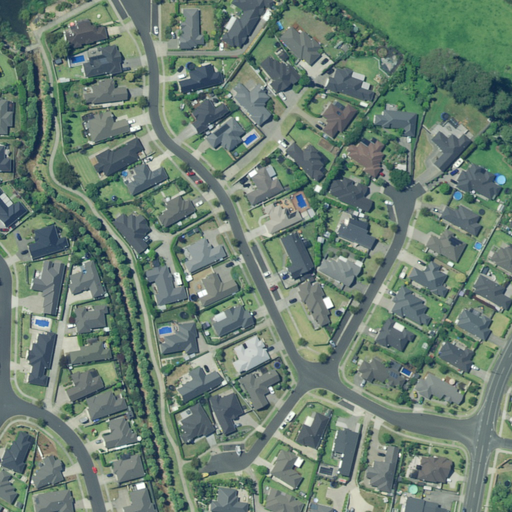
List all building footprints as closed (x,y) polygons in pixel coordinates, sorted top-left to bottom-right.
[(240,48),(259,17),(258,17),(265,6),(269,9),(274,0),(232,0),(231,2),(232,3),(230,6),(235,9),(237,6),(244,11),(240,18),(237,16),(227,31),(225,30),(220,39),(234,48),(235,45),(240,48)] [(199,34),(199,9),(183,9),(183,20),(180,20),(180,36),(179,36),(179,49),(190,49),(190,47),(198,47),(197,44),(203,44),(203,34),(199,34)] [(93,42),(92,41),(106,38),(103,25),(96,27),(95,24),(90,25),(89,20),(68,25),(70,30),(63,31),(67,47),(72,46),(73,48),(81,46),(80,44),(84,43),(85,44),(93,42)] [(295,21),(278,38),(300,60),(302,58),(309,66),(320,55),(316,51),(321,46),(310,36),(308,34),(295,21)] [(82,63),(85,77),(108,72),(109,74),(121,72),(119,62),(120,61),(118,49),(116,50),(115,44),(99,48),(99,49),(94,50),(95,55),(87,56),(88,62),(82,63)] [(345,44),(341,48),(345,52),(349,48),(345,44)] [(288,56),(283,50),(277,55),(282,61),(288,56)] [(281,91),(291,83),(292,84),(300,78),(288,63),(285,66),(281,61),(279,63),(275,58),(271,60),(268,56),(259,64),(273,80),(269,83),(277,93),(280,90),(281,91)] [(177,81),(180,93),(223,82),(220,71),(213,73),(210,63),(195,68),(195,70),(187,72),(189,78),(177,81)] [(337,92),(337,91),(364,100),(365,99),(371,101),(374,92),(368,90),(370,83),(363,81),(365,76),(344,68),(343,70),(336,68),(333,77),(328,76),(324,88),(337,92)] [(91,102),(91,104),(127,99),(125,87),(114,88),(113,78),(103,80),(103,81),(98,82),(98,85),(91,86),(92,93),(82,94),(83,103),(91,102)] [(237,93),(233,97),(250,116),(249,117),(258,126),(271,114),(263,106),(265,104),(264,103),(269,98),(263,92),(266,90),(258,82),(249,92),(238,81),(231,87),(237,93)] [(0,133),(6,134),(6,126),(12,126),(12,111),(6,111),(6,100),(0,99),(0,97),(0,133)] [(206,124),(228,111),(223,103),(214,108),(208,98),(195,106),(196,108),(191,111),(196,120),(190,123),(197,134),(208,127),(206,124)] [(341,132),(357,111),(347,104),(342,111),(330,102),(321,115),(326,119),(325,121),(328,123),(322,131),(332,138),(338,130),(341,132)] [(416,112),(383,110),(383,115),(374,114),(374,125),(381,125),(381,127),(402,129),(402,136),(414,137),(416,112)] [(90,135),(92,142),(129,130),(125,118),(113,122),(109,111),(102,113),(102,111),(95,114),(94,112),(87,114),(89,120),(87,121),(90,128),(81,131),(83,137),(90,135)] [(244,131),(232,116),(205,138),(213,148),(219,143),(223,149),(225,147),(228,150),(241,140),(238,136),(244,131)] [(442,172),(470,141),(462,134),(458,139),(451,133),(447,138),(439,130),(430,140),(444,152),(433,164),(442,172)] [(105,177),(139,159),(135,153),(142,149),(136,137),(124,143),(126,145),(114,151),(113,150),(110,152),(108,148),(94,156),(98,162),(92,166),(96,173),(101,170),(105,177)] [(349,153),(347,155),(365,168),(363,171),(374,179),(382,169),(380,167),(382,165),(379,163),(385,154),(380,150),(384,144),(377,139),(374,144),(371,142),(367,147),(360,142),(357,146),(350,142),(345,150),(349,153)] [(0,172),(12,173),(13,157),(5,157),(5,143),(0,142),(0,172)] [(294,142),(285,151),(311,179),(313,178),(316,182),(323,175),(319,170),(324,165),(318,159),(321,157),(316,153),(318,151),(310,142),(302,150),(294,142)] [(130,196),(167,178),(162,166),(151,171),(150,169),(149,170),(145,162),(133,168),(136,175),(132,177),(133,181),(125,185),(130,196)] [(470,194),(471,191),(491,201),(494,194),(497,195),(502,186),(492,181),(496,174),(473,163),(470,169),(467,167),(465,172),(462,170),(456,180),(457,181),(454,187),(470,194)] [(245,194),(251,206),(283,190),(277,177),(272,180),(265,166),(256,171),(257,174),(251,178),(256,189),(245,194)] [(338,197),(337,199),(368,212),(372,201),(364,198),(369,187),(358,182),(356,186),(352,185),(354,180),(344,176),(342,181),(334,178),(329,188),(331,189),(329,194),(338,197)] [(0,193),(2,192),(0,189),(0,221),(6,228),(27,211),(19,201),(14,204),(13,203),(8,208),(0,198),(0,193)] [(183,202),(179,194),(170,199),(168,195),(162,198),(166,205),(163,206),(166,210),(162,212),(163,213),(157,216),(161,224),(162,223),(164,227),(195,211),(188,199),(183,202)] [(264,223),(268,234),(302,220),(298,210),(290,213),(287,207),(282,210),(279,205),(275,208),(272,203),(263,207),(267,215),(268,214),(271,220),(264,223)] [(507,206),(502,203),(498,210),(503,212),(507,206)] [(446,206),(440,218),(476,236),(482,225),(477,222),(481,216),(460,205),(458,209),(456,208),(454,210),(446,206)] [(128,218),(123,212),(111,222),(139,255),(148,247),(141,239),(146,235),(145,234),(150,230),(145,225),(147,223),(140,214),(136,217),(132,213),(128,218)] [(339,222),(337,235),(370,249),(375,237),(366,234),(370,225),(357,219),(357,216),(351,216),(351,218),(349,218),(346,225),(339,222)] [(27,246),(32,260),(63,250),(62,248),(68,245),(66,238),(59,240),(54,225),(34,232),(38,243),(27,246)] [(431,234),(424,247),(427,248),(425,251),(438,257),(439,254),(440,255),(440,254),(456,262),(466,244),(452,237),(454,233),(446,229),(444,233),(442,232),(439,238),(431,234)] [(300,230),(279,239),(292,264),(285,267),(292,280),(314,268),(304,245),(307,244),(300,230)] [(184,262),(189,273),(226,256),(220,244),(211,248),(209,243),(208,243),(205,237),(186,246),(192,258),(184,262)] [(496,262),(495,264),(511,273),(511,249),(506,247),(505,249),(500,246),(497,252),(494,251),(490,259),(496,262)] [(323,258),(316,270),(348,287),(354,275),(356,276),(361,267),(360,267),(362,263),(348,256),(347,259),(340,255),(337,260),(331,256),(330,258),(325,256),(324,259),(323,258)] [(92,259),(84,263),(86,273),(83,274),(82,271),(68,276),(70,283),(67,284),(71,295),(88,289),(92,298),(104,294),(92,259)] [(44,313),(55,315),(65,265),(45,261),(41,280),(35,278),(33,289),(43,291),(42,296),(45,297),(43,307),(45,307),(44,313)] [(414,267),(407,277),(411,279),(409,282),(422,289),(424,287),(430,291),(437,295),(438,294),(442,297),(447,289),(442,286),(448,275),(439,270),(441,267),(431,261),(428,265),(427,264),(424,270),(425,270),(424,272),(414,267)] [(155,294),(157,306),(159,305),(159,310),(166,310),(166,304),(187,298),(183,285),(173,288),(171,281),(172,280),(170,273),(169,274),(167,266),(162,267),(161,265),(153,267),(153,269),(145,271),(147,282),(154,281),(157,294),(155,294)] [(402,279),(408,267),(404,265),(397,277),(402,279)] [(199,299),(202,306),(237,290),(232,279),(224,283),(223,282),(221,283),(216,272),(207,276),(208,277),(201,280),(208,294),(199,299)] [(475,289),(473,292),(496,305),(495,308),(499,311),(501,308),(507,310),(511,299),(502,295),(505,288),(479,275),(472,288),(475,289)] [(316,320),(320,326),(330,322),(327,315),(329,314),(327,308),(331,306),(328,299),(324,301),(322,297),(324,296),(319,282),(316,283),(314,280),(313,280),(312,277),(307,279),(308,281),(297,285),(299,290),(297,291),(302,304),(305,302),(309,312),(312,311),(313,313),(311,314),(314,321),(316,320)] [(395,302),(390,311),(402,318),(404,316),(420,325),(422,322),(426,325),(430,318),(423,314),(427,307),(421,303),(423,300),(411,293),(412,291),(402,285),(396,296),(395,295),(392,301),(395,302)] [(212,324),(217,336),(241,326),(242,329),(253,323),(247,310),(244,312),(241,305),(234,308),(233,306),(223,311),(226,317),(212,324)] [(90,332),(90,328),(105,327),(103,313),(107,313),(106,306),(93,307),(94,310),(86,311),(85,307),(74,308),(76,334),(90,332)] [(459,320),(456,325),(485,341),(491,330),(487,328),(492,320),(483,316),(482,318),(479,316),(481,313),(471,307),(469,311),(464,308),(462,313),(460,313),(457,319),(459,320)] [(380,331),(374,341),(386,348),(388,344),(400,352),(408,340),(411,341),(415,335),(404,328),(401,332),(392,327),(396,322),(388,317),(382,327),(381,326),(378,330),(380,331)] [(194,321),(177,324),(178,331),(175,330),(175,335),(165,336),(164,343),(159,344),(161,354),(184,350),(184,354),(198,351),(195,337),(197,337),(194,321)] [(29,383),(47,386),(48,376),(43,376),(45,368),(50,369),(57,334),(47,332),(47,335),(39,334),(37,345),(33,344),(32,351),(30,350),(28,359),(30,360),(29,365),(33,366),(29,383)] [(238,359),(232,362),(237,373),(244,370),(245,372),(269,360),(264,349),(265,348),(261,339),(259,340),(256,336),(244,342),(247,348),(244,349),(242,344),(233,349),(238,359)] [(440,352),(438,357),(451,364),(450,366),(457,370),(458,369),(467,373),(473,362),(470,360),(474,352),(465,347),(464,350),(447,340),(444,346),(443,345),(439,351),(440,352)] [(69,352),(71,364),(111,358),(109,349),(104,349),(103,343),(102,344),(101,342),(92,343),(92,345),(80,346),(80,350),(69,352)] [(361,373),(359,377),(370,383),(373,378),(382,383),(384,379),(387,380),(385,384),(392,388),(393,386),(400,389),(405,380),(399,376),(400,374),(381,363),(382,360),(375,356),(373,358),(369,363),(363,360),(360,359),(358,363),(360,364),(356,370),(361,373)] [(176,389),(183,402),(221,383),(215,370),(205,375),(200,365),(188,371),(192,379),(181,384),(182,386),(176,389)] [(261,374),(254,378),(251,372),(239,379),(247,395),(248,394),(251,398),(249,399),(254,410),(268,403),(263,394),(268,392),(266,387),(279,380),(273,369),(272,368),(267,371),(264,366),(258,369),(261,374)] [(97,375),(94,368),(80,373),(79,371),(69,375),(74,387),(64,390),(70,402),(78,399),(79,400),(105,388),(99,375),(99,374),(97,375)] [(428,399),(431,394),(440,399),(443,394),(446,396),(444,400),(450,404),(452,402),(458,405),(464,393),(429,373),(425,380),(420,377),(414,388),(418,391),(417,393),(428,399)] [(87,409),(90,420),(127,408),(123,397),(115,400),(113,396),(112,391),(85,400),(88,408),(87,409)] [(218,394),(208,398),(223,435),(234,430),(230,420),(232,419),(236,417),(236,416),(242,413),(234,392),(219,398),(218,394)] [(179,435),(183,442),(196,436),(196,437),(202,434),(203,436),(215,431),(198,403),(188,409),(191,414),(190,414),(190,413),(187,415),(187,416),(179,421),(182,425),(179,426),(183,433),(179,435)] [(303,423),(294,441),(304,446),(305,444),(315,449),(329,418),(316,411),(309,426),(303,423)] [(110,434),(101,436),(104,449),(106,449),(107,452),(116,450),(115,447),(137,441),(135,433),(132,433),(131,429),(130,430),(130,428),(128,429),(127,421),(125,421),(124,417),(108,420),(109,427),(110,434)] [(342,453),(337,473),(348,476),(358,432),(346,430),(345,431),(337,429),(332,451),(342,453)] [(0,465),(21,473),(25,464),(22,463),(28,449),(29,449),(34,438),(19,431),(11,452),(6,450),(0,465)] [(369,477),(368,485),(377,486),(376,490),(390,492),(398,447),(387,445),(384,462),(373,460),(372,466),(367,466),(365,477),(369,477)] [(276,461),(269,473),(294,489),(302,477),(297,474),(298,473),(291,469),(298,457),(289,452),(288,453),(282,449),(275,460),(276,461)] [(31,476),(35,488),(50,482),(51,485),(63,480),(59,470),(61,470),(57,460),(54,461),(52,454),(41,458),(44,464),(39,466),(40,469),(34,471),(35,475),(31,476)] [(144,475),(139,454),(129,456),(129,454),(118,456),(119,460),(112,462),(113,468),(111,468),(112,474),(115,474),(118,485),(131,481),(131,479),(144,475)] [(447,477),(449,468),(450,468),(450,465),(452,460),(448,459),(449,458),(438,456),(438,457),(428,456),(428,457),(421,457),(420,464),(421,465),(421,470),(418,469),(417,478),(436,483),(436,481),(444,482),(445,477),(447,477)] [(0,496),(12,503),(18,494),(13,491),(15,488),(10,485),(11,483),(7,481),(10,476),(2,470),(0,473),(0,496)] [(122,507),(123,511),(156,511),(156,510),(154,510),(152,503),(150,503),(147,488),(144,489),(143,485),(137,487),(137,490),(129,492),(132,505),(122,507)] [(210,500),(209,511),(219,511),(248,511),(249,510),(247,510),(248,502),(237,501),(237,496),(235,495),(236,489),(218,487),(216,500),(210,500)] [(274,511),(273,511),(298,511),(299,511),(300,511),(304,503),(294,499),(295,497),(286,493),(285,495),(281,494),(282,492),(271,487),(265,502),(267,502),(264,508),(274,511)] [(38,494),(39,503),(34,504),(35,511),(47,511),(59,511),(71,511),(72,511),(71,502),(71,496),(69,497),(68,490),(38,494)] [(406,496),(402,511),(446,511),(447,509),(437,507),(438,503),(406,496)]
